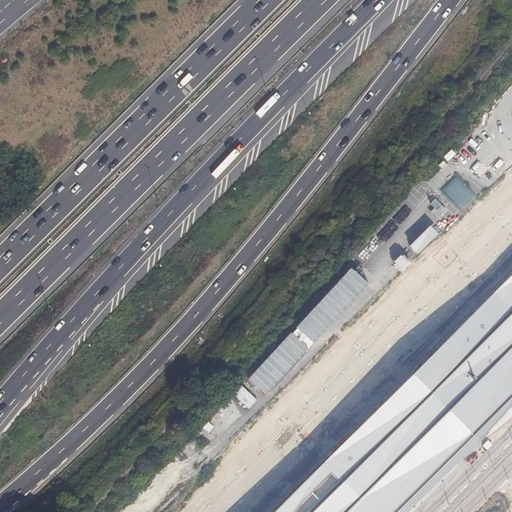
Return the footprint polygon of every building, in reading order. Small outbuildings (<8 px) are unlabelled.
[(458,136),(468,147),(486,131),(476,120),(458,136)] [(460,152),(466,147),(458,136),(452,141),(460,152)] [(448,149),(442,157),(448,162),(454,154),(448,149)] [(441,189),(459,210),(475,196),(456,175),(441,189)] [(426,203),(436,217),(443,212),(434,197),(426,203)] [(401,234),(392,243),(399,250),(424,227),(412,214),(396,229),(401,234)] [(399,249),(406,258),(434,237),(428,228),(399,249)] [(398,272),(406,263),(396,254),(388,263),(398,272)] [(346,266),(245,379),(264,397),(365,283),(346,266)] [(511,266),(264,511),(390,511),(464,439),(511,396),(511,266)] [(325,338),(340,323),(336,319),(321,334),(325,338)] [(239,385),(230,395),(247,411),(256,401),(239,385)] [(201,423),(212,438),(242,416),(231,401),(201,423)]
